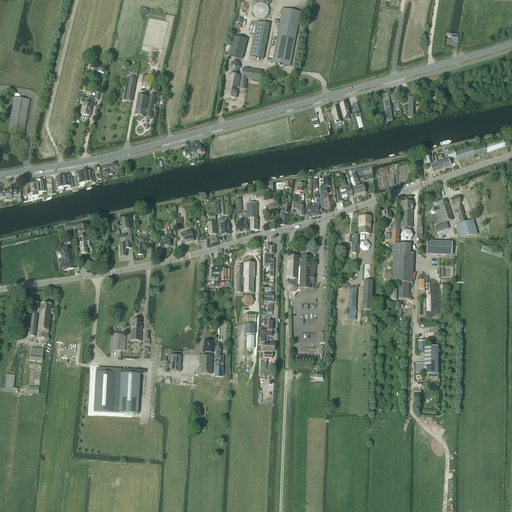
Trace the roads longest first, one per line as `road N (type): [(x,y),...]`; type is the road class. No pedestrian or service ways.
road 1 (tertiary): [(0,289),(173,260),(293,229),(511,156)]
road 2 (secondary): [(0,174),(170,140),(511,43)]
road 3 (track): [(444,511),(446,449),(411,414),(415,303)]
road 4 (track): [(77,0),(46,127),(62,164)]
road 5 (track): [(170,140),(192,0)]
